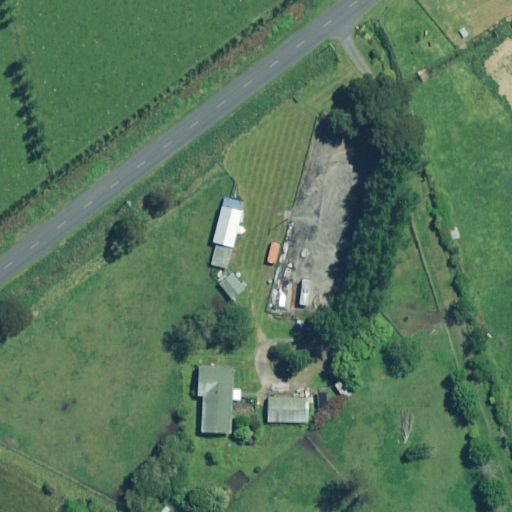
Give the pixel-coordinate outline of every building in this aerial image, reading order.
[(241,213),(221,208),(211,245),(231,250),(241,213)] [(283,228),(283,226),(275,224),(266,265),(274,267),(279,243),(283,244),(286,229),(283,228)] [(230,253),(214,249),(210,267),(226,270),(230,253)] [(233,272),(217,283),(230,301),(246,290),(233,272)] [(232,368),(197,367),(196,398),(202,398),(200,434),(230,435),(231,403),(240,403),(240,392),(231,391),(232,368)] [(307,426),(308,399),(267,398),(266,425),(307,426)] [(171,511),(174,508),(166,502),(158,511),(171,511)]
